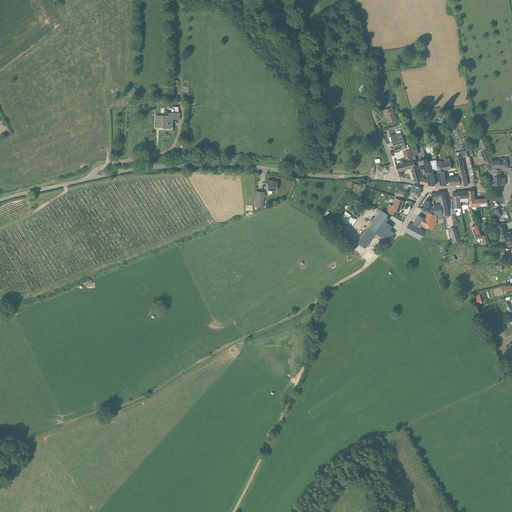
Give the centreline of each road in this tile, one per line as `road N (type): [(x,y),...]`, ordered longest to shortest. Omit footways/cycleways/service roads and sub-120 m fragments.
road 1 (unclassified): [(0,200),(176,165),(393,179)]
road 2 (track): [(61,425),(138,400),(317,299)]
road 3 (track): [(233,511),(302,370),(317,299)]
road 4 (unclassified): [(393,179),(349,0)]
